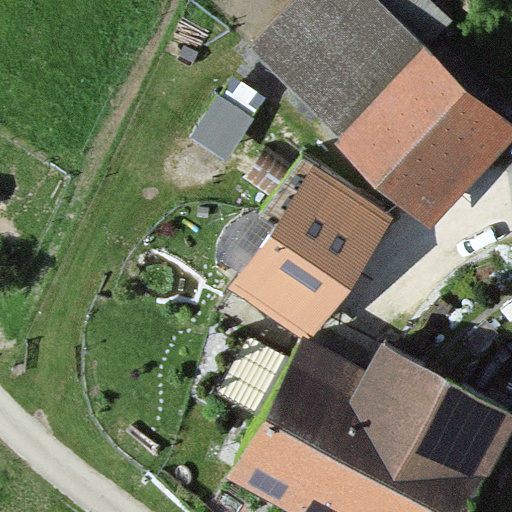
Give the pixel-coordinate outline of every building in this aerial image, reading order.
[(511,126),(511,120),(384,0),(293,0),(255,40),(433,209),(511,126)] [(236,142),(254,97),(214,82),(197,127),(236,142)] [(397,212),(304,152),(265,213),(281,224),(246,277),(322,326),(397,212)] [(217,399),(250,414),(282,340),(249,326),(217,399)] [(462,511),(511,426),(511,404),(387,332),(358,383),(300,350),(232,469),(307,511),(462,511)]
